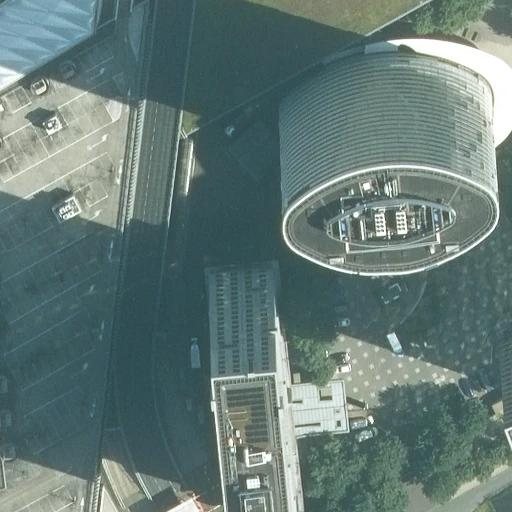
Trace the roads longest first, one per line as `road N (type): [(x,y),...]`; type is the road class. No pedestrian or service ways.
road 1 (residential): [(404,324),(357,306),(340,274),(344,241),(381,207),(416,206),(442,221),(455,241),(453,292),(421,320)]
road 2 (residential): [(404,324),(411,511)]
road 3 (unknown): [(0,150),(129,66)]
road 4 (unknown): [(0,85),(126,20)]
road 5 (unknown): [(0,220),(117,167)]
